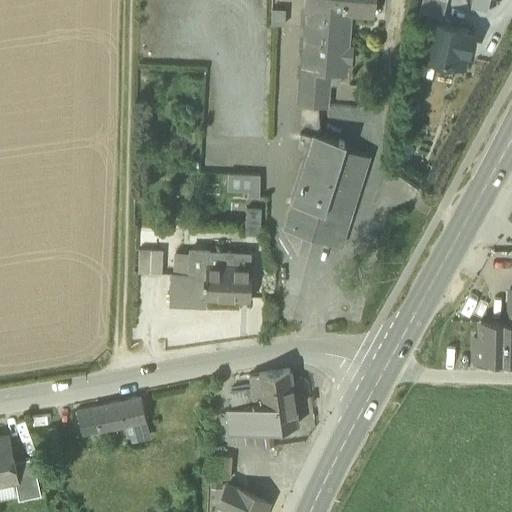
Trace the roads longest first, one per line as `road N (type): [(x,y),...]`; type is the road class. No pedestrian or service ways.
road 1 (residential): [(379,378),(356,362),(308,349),(0,401)]
road 2 (track): [(117,381),(130,0)]
road 3 (primary): [(511,134),(379,378)]
road 4 (primary): [(379,378),(309,511)]
road 5 (track): [(511,380),(379,378)]
